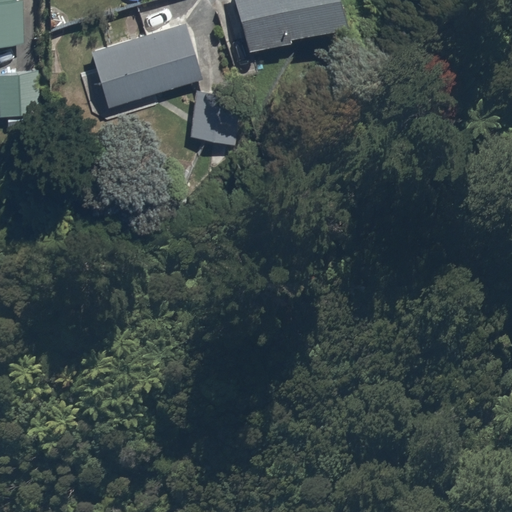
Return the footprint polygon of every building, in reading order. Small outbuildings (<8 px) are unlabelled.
[(0,0),(0,40),(26,39),(24,0),(0,0)] [(141,32),(90,47),(106,103),(224,68),(203,0),(163,0),(134,9),(141,32)] [(332,0),(230,0),(244,48),(339,22),(332,0)] [(32,68),(0,68),(0,115),(33,115),(32,68)] [(238,110),(192,100),(185,132),(232,142),(238,110)]
